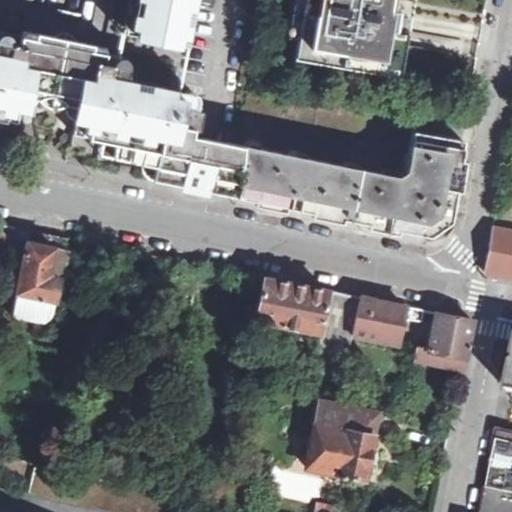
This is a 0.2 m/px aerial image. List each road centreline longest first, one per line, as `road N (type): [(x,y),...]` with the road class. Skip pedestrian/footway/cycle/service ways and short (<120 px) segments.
road 1 (residential): [(438,281),(0,186)]
road 2 (residential): [(509,0),(468,237),(438,281)]
road 3 (residential): [(494,302),(453,511)]
